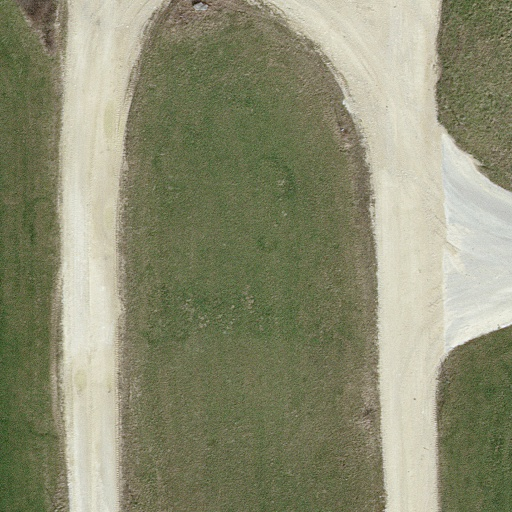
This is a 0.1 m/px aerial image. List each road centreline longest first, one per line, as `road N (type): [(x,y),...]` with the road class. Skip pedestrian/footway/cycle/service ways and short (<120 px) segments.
road 1 (track): [(411,511),(393,0)]
road 2 (track): [(93,511),(106,0)]
